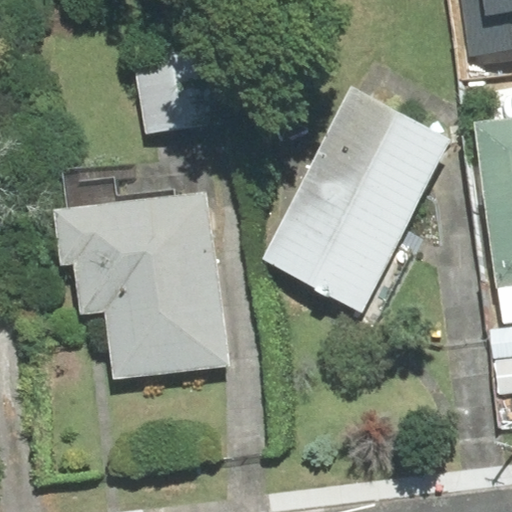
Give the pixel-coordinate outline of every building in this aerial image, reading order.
[(511,0),(459,0),(468,64),(511,58),(511,0)] [(235,59),(153,61),(155,137),(238,134),(235,59)] [(511,69),(491,71),(505,317),(511,316),(511,69)] [(373,80),(276,258),(378,313),(475,135),(373,80)] [(30,181),(0,180),(0,276),(29,277),(30,181)] [(230,187),(68,195),(71,270),(89,269),(92,316),(122,314),(125,378),(239,373),(230,187)]
